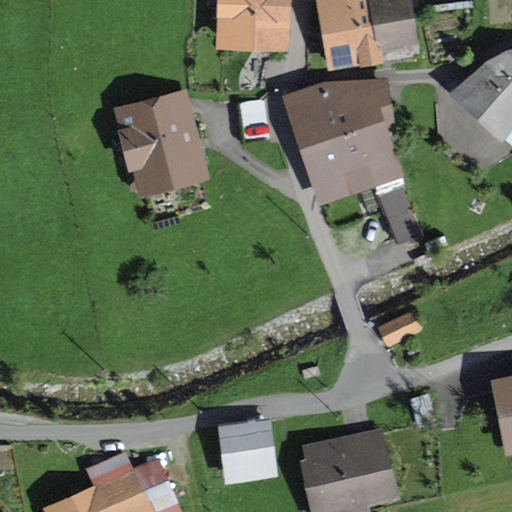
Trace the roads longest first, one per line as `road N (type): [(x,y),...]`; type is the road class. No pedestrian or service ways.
road 1 (residential): [(301,0),(296,59),(274,107),(315,206),(373,391)]
road 2 (residential): [(0,435),(172,427),(373,391)]
road 3 (residential): [(373,391),(511,344)]
